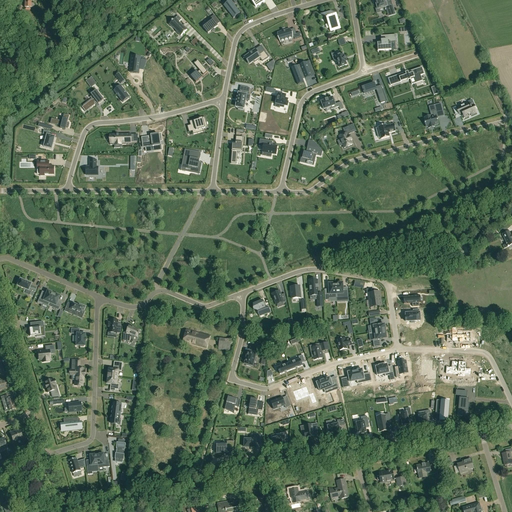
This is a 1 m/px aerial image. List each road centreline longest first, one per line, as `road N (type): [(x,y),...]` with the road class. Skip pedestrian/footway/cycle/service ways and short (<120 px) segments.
road 1 (residential): [(59,510),(353,454)]
road 2 (residential): [(397,349),(268,388),(235,382),(240,294)]
road 3 (residential): [(507,120),(348,161),(307,192),(281,192)]
road 4 (residential): [(240,294),(314,268),(380,279),(397,349)]
road 5 (residential): [(66,191),(92,125),(224,99)]
road 6 (residential): [(97,295),(91,436),(45,454)]
road 7 (track): [(143,0),(0,112)]
road 8 (residential): [(224,99),(241,30),(327,0)]
road 9 (residential): [(363,72),(301,105),(281,192)]
road 10 (residential): [(511,403),(480,351),(397,349)]
road 11 (residential): [(203,192),(66,191)]
road 12 (residential): [(353,454),(480,432)]
